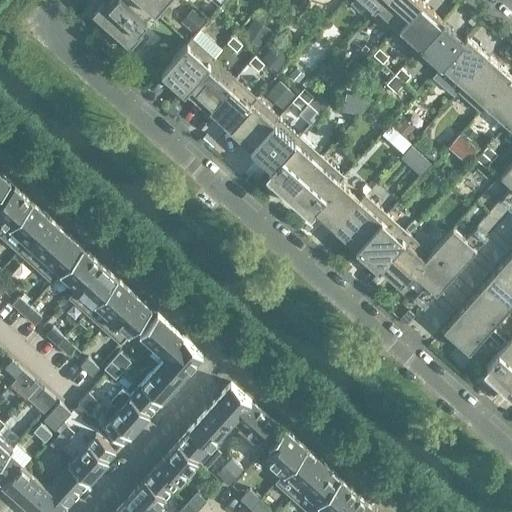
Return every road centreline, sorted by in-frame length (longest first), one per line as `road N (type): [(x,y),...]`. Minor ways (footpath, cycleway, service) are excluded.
road 1 (residential): [(511,451),(55,40),(47,23),(59,0)]
road 2 (residential): [(83,511),(224,360)]
